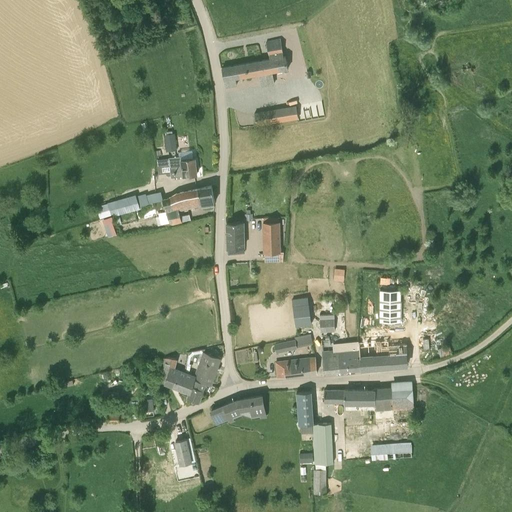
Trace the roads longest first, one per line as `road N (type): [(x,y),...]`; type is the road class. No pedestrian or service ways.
road 1 (unclassified): [(229,392),(219,265),(221,107),(195,0)]
road 2 (unclassified): [(229,392),(435,365),(482,345),(511,319)]
road 3 (unclassified): [(0,454),(84,429),(145,426),(229,392)]
